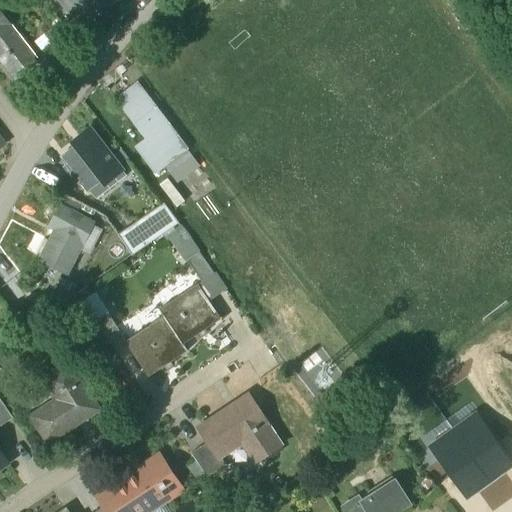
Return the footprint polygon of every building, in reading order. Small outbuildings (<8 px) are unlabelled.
[(61,0),(82,26),(116,0),(61,0)] [(9,23),(0,11),(0,56),(16,77),(37,60),(8,23),(9,23)] [(82,59),(57,32),(43,45),(68,72),(82,59)] [(156,108),(136,82),(115,98),(134,123),(156,108)] [(187,149),(156,108),(134,123),(145,138),(135,146),(155,173),(187,149)] [(90,127),(79,136),(83,141),(63,156),(69,164),(66,166),(76,179),(79,177),(88,187),(101,177),(105,181),(122,168),(90,127)] [(164,203),(143,218),(156,237),(178,222),(164,203)] [(74,213),(61,206),(50,225),(57,228),(41,259),(66,272),(92,222),(79,215),(80,215),(74,212),(74,213)] [(156,237),(143,218),(119,234),(132,254),(156,237)] [(199,251),(187,259),(202,281),(214,272),(199,251)] [(198,284),(160,309),(164,316),(182,342),(220,317),(198,284)] [(123,335),(108,313),(96,321),(110,343),(123,335)] [(164,316),(126,341),(149,375),(187,350),(182,342),(164,316)] [(96,321),(74,336),(88,357),(110,343),(96,321)] [(60,396),(31,415),(49,442),(99,408),(68,361),(47,375),(60,396)] [(281,444),(248,395),(200,427),(209,441),(219,456),(221,456),(248,438),(260,457),(281,444)] [(0,425),(13,417),(0,397),(0,425)] [(429,448),(467,498),(511,464),(511,462),(475,413),(429,448)] [(219,456),(209,441),(191,452),(207,477),(226,464),(221,456),(219,456)] [(160,454),(97,496),(107,511),(148,511),(183,489),(160,454)] [(395,480),(362,501),(359,496),(344,506),(347,511),(394,511),(409,503),(395,480)]
